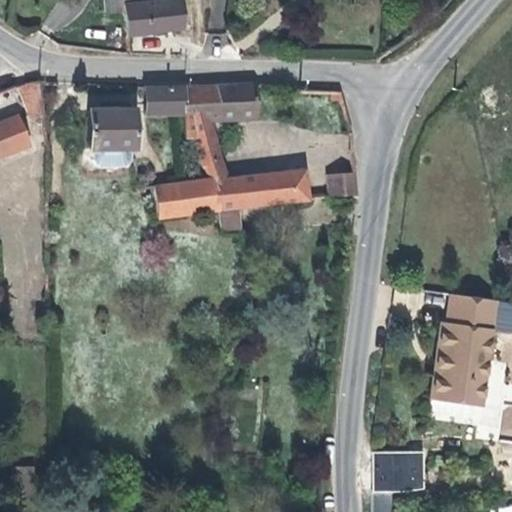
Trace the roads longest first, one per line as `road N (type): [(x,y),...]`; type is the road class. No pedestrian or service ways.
road 1 (unclassified): [(349,511),(350,376),(406,81)]
road 2 (residential): [(0,40),(20,54),(75,67),(406,81)]
